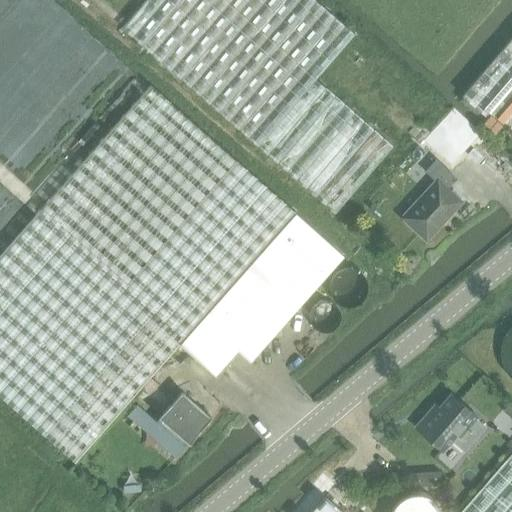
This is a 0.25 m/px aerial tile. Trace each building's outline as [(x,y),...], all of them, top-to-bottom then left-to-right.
[(314,0),(145,0),(121,28),(335,213),(394,145),(316,79),(354,34),(314,0)] [(511,39),(461,99),(486,120),(511,90),(511,39)] [(150,83),(0,254),(0,397),(73,462),(177,342),(294,209),(150,83)] [(402,218),(426,240),(461,202),(446,188),(454,179),(436,162),(427,172),(437,180),(402,218)] [(344,254),(294,209),(177,342),(214,376),(237,350),(249,361),(344,254)] [(369,290),(369,289),(367,281),(363,274),(356,269),(351,267),(347,266),(342,266),(337,268),(330,272),(326,277),(324,280),(323,284),(322,289),(324,297),(326,302),(328,305),(332,309),(336,311),(344,313),(348,313),(354,311),(361,307),(364,303),(366,300),(368,295),(369,290)] [(186,447),(211,418),(182,392),(157,421),(186,447)] [(416,427),(442,450),(450,441),(463,451),(485,426),(476,418),(477,417),(451,394),(432,415),(428,412),(416,427)] [(511,511),(511,453),(460,511),(511,511)] [(441,485),(440,471),(411,472),(412,486),(441,485)] [(390,486),(373,504),(381,511),(382,511),(399,494),(390,486)] [(342,511),(324,496),(309,511),(342,511)] [(78,511),(64,500),(53,511),(78,511)]
